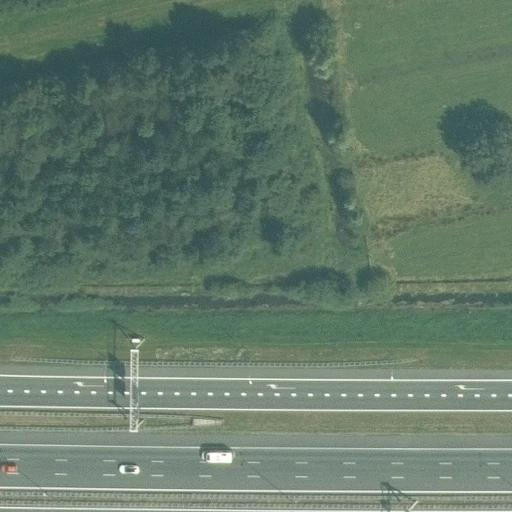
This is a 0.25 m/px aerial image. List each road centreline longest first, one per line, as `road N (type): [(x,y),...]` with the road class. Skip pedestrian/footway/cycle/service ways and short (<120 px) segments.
road 1 (motorway): [(511,404),(0,399)]
road 2 (motorway): [(511,471),(0,466)]
